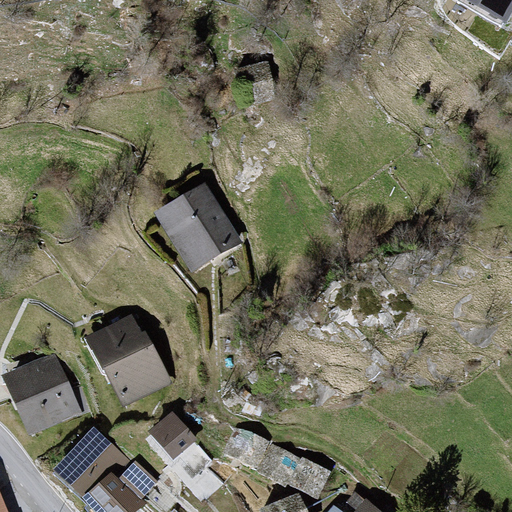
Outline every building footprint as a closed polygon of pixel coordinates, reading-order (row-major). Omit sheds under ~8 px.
[(511,5),(511,0),(471,0),(504,19),(511,5)] [(272,96),(265,65),(237,71),(244,103),(272,96)] [(237,241),(203,186),(159,213),(193,268),(237,241)] [(165,382),(131,317),(89,338),(123,404),(165,382)] [(77,412),(54,358),(6,378),(29,432),(77,412)] [(194,439),(172,413),(152,431),(173,455),(177,452),(195,472),(209,460),(192,441),(194,439)] [(95,429),(53,470),(93,511),(130,511),(140,502),(137,499),(152,485),(134,467),(119,482),(113,476),(127,462),(95,429)] [(266,443),(236,430),(226,453),(256,466),(266,443)] [(298,460),(272,447),(259,469),(285,483),(298,460)] [(328,472),(303,460),(292,482),(317,494),(328,472)] [(305,511),(298,495),(262,511),(305,511)] [(375,511),(354,495),(348,503),(357,510),(355,511),(339,511),(334,508),(330,511),(375,511)]
